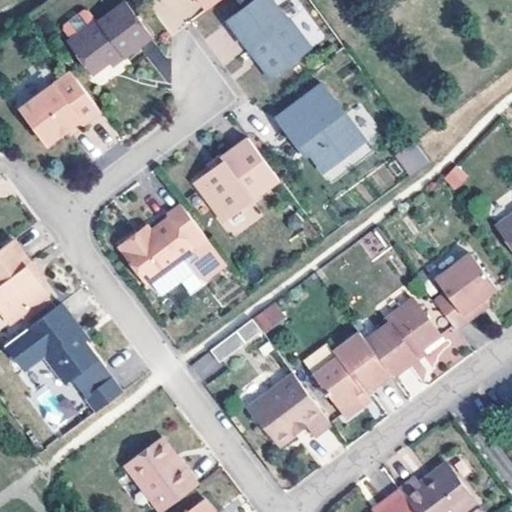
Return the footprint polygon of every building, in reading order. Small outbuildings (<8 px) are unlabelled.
[(91,17),(64,38),(86,71),(117,47),(119,52),(147,33),(120,0),(95,19),(91,17)] [(272,0),(247,0),(224,17),(248,46),(254,42),(259,52),(255,56),(267,74),(310,43),(284,8),(280,11),(272,0)] [(99,111),(68,70),(18,106),(44,142),(64,127),(78,116),(84,124),(99,111)] [(319,81),(271,117),(293,148),(303,140),(324,169),(363,139),(319,81)] [(78,116),(64,127),(70,135),(84,124),(78,116)] [(220,222),(274,181),(243,137),(215,157),(219,162),(191,182),(220,222)] [(409,176),(429,162),(414,141),(395,155),(409,176)] [(460,165),(443,174),(452,189),(469,180),(460,165)] [(192,258),(209,247),(177,203),(162,215),(165,219),(136,240),(131,233),(113,245),(141,284),(186,250),(192,258)] [(511,211),(497,223),(511,245),(511,211)] [(50,293),(35,269),(31,272),(24,261),(29,258),(14,236),(0,246),(0,316),(6,327),(50,293)] [(471,295),(484,286),(501,275),(476,242),(437,269),(448,285),(433,296),(453,323),(477,305),(471,295)] [(31,272),(35,269),(40,266),(33,255),(29,258),(24,261),(31,272)] [(471,295),(477,305),(490,296),(484,286),(471,295)] [(363,330),(391,366),(413,349),(407,339),(415,336),(418,340),(435,327),(408,289),(380,308),(385,314),(363,330)] [(76,322),(60,301),(27,326),(44,350),(43,353),(61,378),(95,354),(82,336),(74,325),(76,322)] [(272,303),(212,348),(222,360),(281,316),(272,303)] [(363,330),(359,324),(331,344),(337,351),(314,368),(344,410),(363,398),(358,390),(391,366),(363,330)] [(212,354),(192,361),(198,379),(218,371),(212,354)] [(314,433),(333,420),(294,369),(250,402),(281,442),(306,422),(314,433)] [(41,372),(42,396),(55,396),(54,372),(41,372)] [(161,509),(198,481),(160,433),(124,460),(161,509)] [(421,511),(454,511),(475,497),(447,460),(421,479),(417,474),(402,485),(421,511)] [(421,511),(402,485),(387,497),(390,501),(375,511),(421,511)] [(207,511),(197,498),(178,511),(207,511)]
